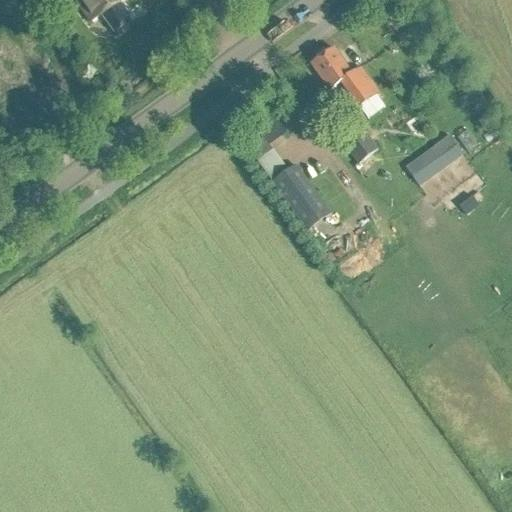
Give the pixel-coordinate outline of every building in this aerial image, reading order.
[(123,20),(127,16),(118,4),(122,0),(72,0),(89,24),(100,17),(112,34),(126,24),(123,20)] [(352,76),(333,50),(310,66),(330,92),(341,84),(362,114),(366,111),(363,107),(379,96),(360,70),(352,76)] [(359,166),(378,150),(358,125),(338,142),(359,166)] [(419,186),(462,154),(451,141),(409,171),(419,186)] [(332,216),(296,167),(272,184),(308,234),(332,216)]
